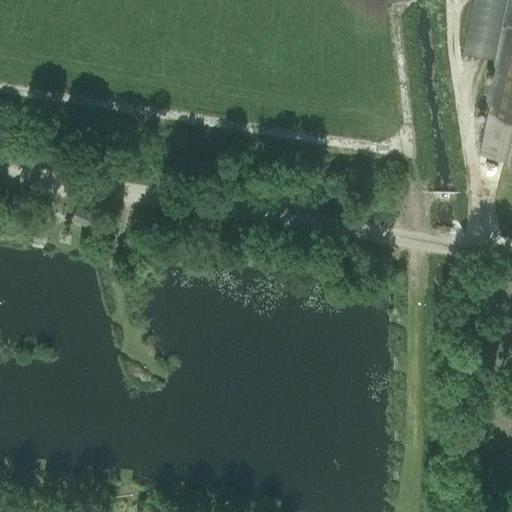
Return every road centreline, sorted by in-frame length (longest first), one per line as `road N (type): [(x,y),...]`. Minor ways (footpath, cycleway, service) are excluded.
road 1 (track): [(0,177),(480,251),(472,143),(493,0)]
road 2 (track): [(394,0),(403,144),(0,86)]
